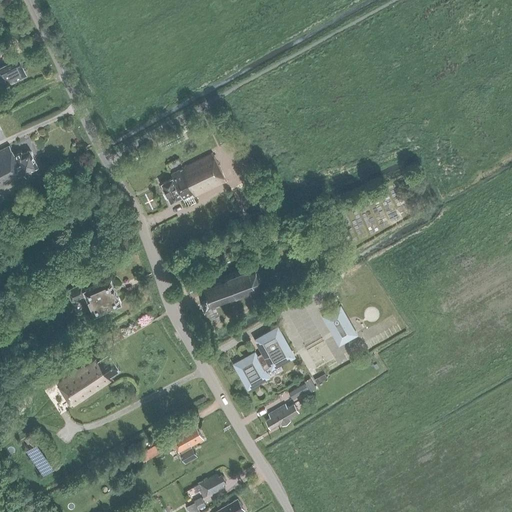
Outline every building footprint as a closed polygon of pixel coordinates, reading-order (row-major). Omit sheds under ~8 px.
[(0,55),(9,50),(5,43),(0,45),(0,55)] [(0,67),(0,78),(1,80),(0,80),(0,87),(28,74),(20,58),(0,67)] [(21,152),(15,155),(10,145),(0,150),(0,193),(27,179),(25,174),(38,167),(30,151),(22,154),(21,152)] [(172,173),(174,177),(161,183),(170,202),(183,196),(184,198),(191,195),(193,198),(227,183),(213,153),(172,173)] [(227,276),(227,278),(198,289),(205,307),(234,296),(235,297),(256,288),(259,280),(256,271),(248,268),(227,276)] [(50,270),(42,275),(46,280),(54,275),(50,270)] [(110,278),(85,289),(82,283),(67,289),(72,302),(85,296),(94,315),(121,302),(110,278)] [(340,343),(355,334),(340,307),(325,316),(340,343)] [(254,355),(236,364),(248,386),(266,376),(263,371),(272,366),(292,355),(277,329),(257,340),(264,351),(255,356),(254,355)] [(73,407),(82,401),(113,380),(110,376),(120,370),(109,354),(97,362),(95,358),(84,365),(84,364),(59,381),(60,382),(56,384),(72,408),(73,407)] [(304,381),(311,392),(316,389),(310,378),(304,381)] [(308,389),(304,383),(288,393),(292,399),(308,389)] [(271,417),(266,420),(271,428),(281,422),(283,425),(291,420),(290,419),(294,417),(293,415),(299,411),(294,403),(288,406),(286,403),(268,414),(271,417)] [(197,457),(192,447),(204,440),(196,426),(192,429),(190,426),(170,437),(185,464),(197,457)] [(161,441),(130,459),(134,466),(165,448),(161,441)] [(223,484),(226,482),(222,474),(219,476),(218,473),(193,487),(196,492),(199,490),(203,497),(224,486),(223,484)] [(199,509),(206,505),(201,497),(193,501),(194,502),(186,507),(188,511),(199,511),(200,511),(199,509)] [(217,511),(240,511),(244,510),(238,498),(217,511)]
